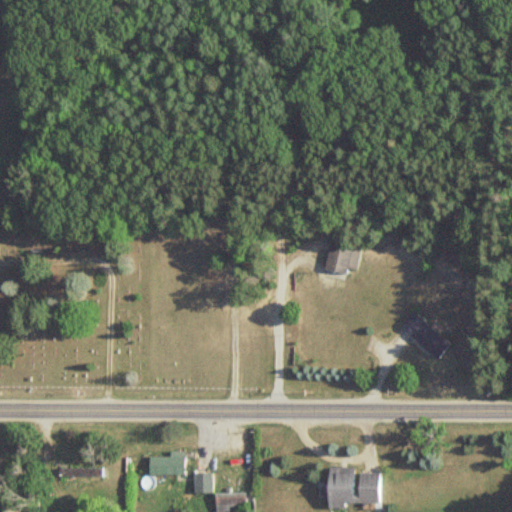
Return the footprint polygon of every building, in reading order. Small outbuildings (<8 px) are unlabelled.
[(332,245),(360,252),(353,278),(325,271),(332,245)] [(406,329),(417,316),(455,346),(443,360),(406,329)] [(150,477),(188,476),(187,455),(172,455),(172,461),(150,462),(150,477)] [(99,468),(56,468),(56,476),(99,476),(99,468)] [(333,511),(352,511),(352,508),(363,508),(363,510),(380,509),(380,505),(385,505),(383,471),(331,473),(333,511)] [(63,472),(104,472),(104,483),(63,483),(63,472)] [(196,496),(214,495),(213,476),(195,477),(196,496)] [(219,511),(218,497),(247,496),(248,503),(233,504),(234,511),(219,511)]
